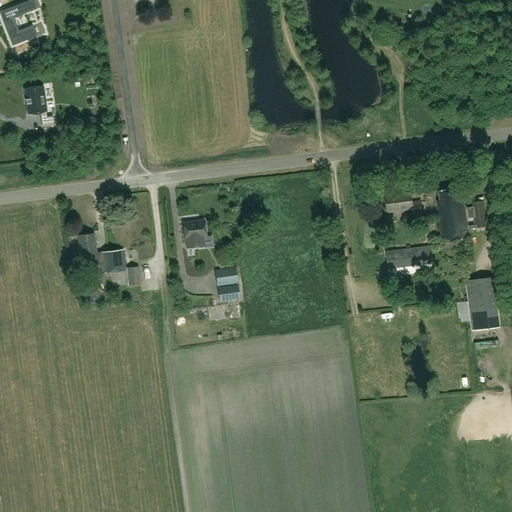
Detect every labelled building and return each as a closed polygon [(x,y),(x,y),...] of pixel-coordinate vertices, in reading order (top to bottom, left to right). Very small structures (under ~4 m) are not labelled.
[(36,9),(33,0),(29,0),(0,11),(0,13),(12,45),(35,36),(31,25),(17,31),(12,18),(36,9)] [(27,104),(28,113),(36,112),(36,113),(38,113),(38,112),(40,112),(42,127),(54,125),(53,116),(47,117),(43,87),(35,88),(33,88),(33,89),(25,90),(26,99),(25,99),(25,100),(26,100),(27,103),(26,103),(26,104),(27,104)] [(459,188),(439,191),(440,199),(436,200),(442,239),(470,235),(469,228),(475,227),(487,226),(484,200),(472,202),(472,207),(466,208),(466,207),(466,206),(464,206),(464,199),(461,200),(459,188)] [(411,192),(386,195),(388,211),(413,208),(414,215),(422,214),(420,201),(412,202),(411,192)] [(202,245),(201,237),(206,237),(204,220),(183,222),(185,239),(186,248),(205,246),(205,244),(204,244),(204,245),(202,245)] [(94,233),(78,235),(80,255),(86,254),(87,261),(100,260),(101,273),(126,269),(123,249),(96,252),(94,233)] [(389,269),(431,264),(428,246),(386,251),(389,269)] [(126,267),(128,285),(140,284),(138,266),(126,267)] [(215,270),(218,285),(237,283),(235,267),(215,270)] [(494,278),(466,281),(472,331),(500,328),(494,278)] [(238,284),(218,287),(220,301),(240,298),(238,284)] [(83,293),(84,302),(100,299),(99,290),(83,293)]
